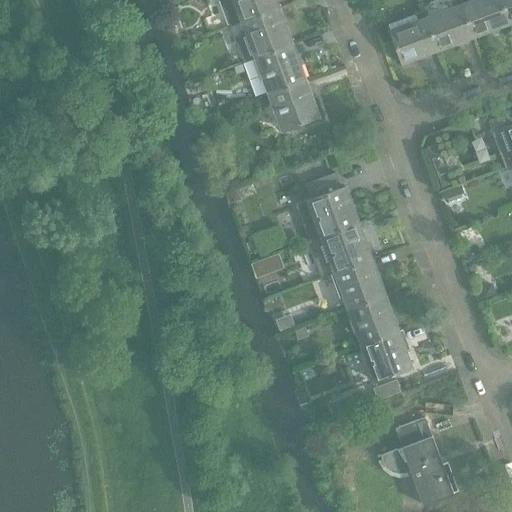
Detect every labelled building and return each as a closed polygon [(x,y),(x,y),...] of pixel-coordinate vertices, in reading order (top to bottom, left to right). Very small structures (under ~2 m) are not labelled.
[(280,8),(276,0),(233,0),(242,22),(280,8)] [(439,51),(475,38),(460,0),(455,0),(451,2),(453,8),(427,17),(425,11),(424,12),(439,51)] [(460,0),(475,38),(510,25),(501,0),(473,0),(463,4),(462,0),(460,0)] [(511,0),(501,0),(510,25),(511,24),(511,0)] [(293,44),(280,8),(242,22),(256,58),(293,44)] [(439,51),(424,12),(415,15),(418,21),(390,31),(403,64),(439,51)] [(307,81),(293,44),(256,58),(269,95),(307,81)] [(320,117),(307,81),(269,95),(283,131),(320,117)] [(507,169),(511,166),(511,112),(489,121),(507,169)] [(309,200),(309,202),(306,203),(315,226),(318,225),(322,237),(359,223),(346,187),(309,200)] [(373,260),(359,223),(322,237),(311,241),(324,277),(336,273),(373,260)] [(349,310),(386,296),(373,260),(336,273),(349,310)] [(399,331),(386,296),(349,310),(362,345),(399,331)] [(399,331),(362,345),(375,381),(412,367),(399,331)] [(396,380),(377,387),(381,398),(400,391),(396,380)] [(432,436),(426,420),(425,418),(395,429),(402,448),(380,456),(381,457),(385,456),(386,462),(389,467),(395,472),(403,474),(411,473),(423,506),(453,494),(446,475),(452,473),(448,462),(442,464),(432,436)]
